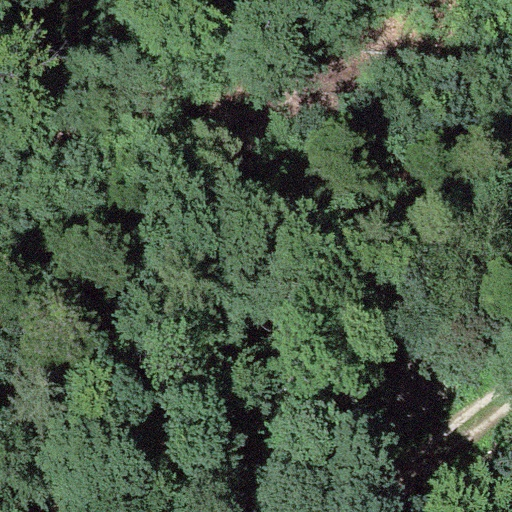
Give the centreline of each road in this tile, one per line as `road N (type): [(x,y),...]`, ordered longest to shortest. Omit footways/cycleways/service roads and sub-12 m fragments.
road 1 (track): [(0,171),(511,66)]
road 2 (track): [(341,511),(511,359)]
